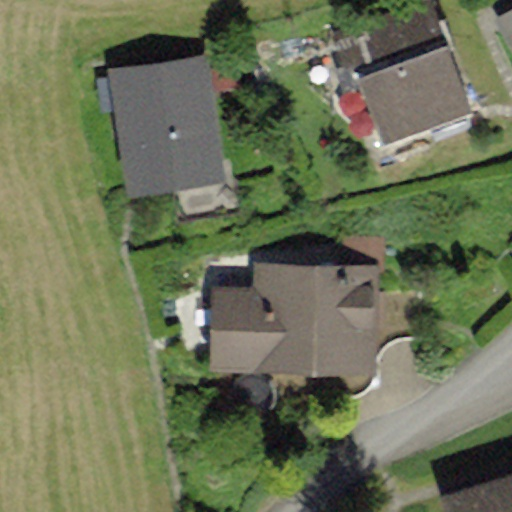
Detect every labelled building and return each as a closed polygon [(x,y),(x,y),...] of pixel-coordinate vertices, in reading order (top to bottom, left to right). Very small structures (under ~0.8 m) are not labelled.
[(416,0),(408,0),(316,36),(362,152),(461,113),(416,0)] [(511,4),(487,15),(511,78),(511,4)] [(209,61),(114,74),(131,199),(226,186),(209,61)] [(204,283),(203,379),(353,379),(354,284),(204,283)] [(511,511),(511,467),(419,496),(423,511),(511,511)]
